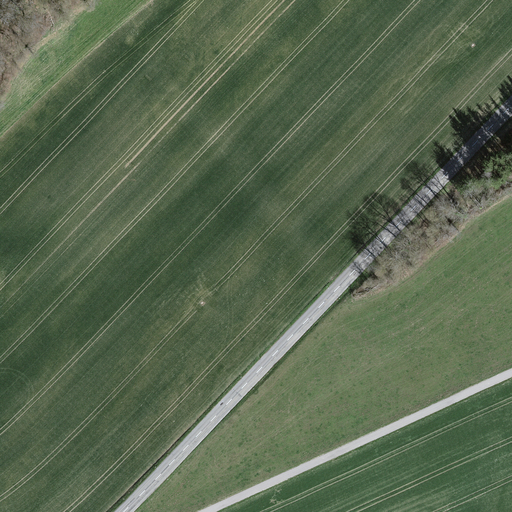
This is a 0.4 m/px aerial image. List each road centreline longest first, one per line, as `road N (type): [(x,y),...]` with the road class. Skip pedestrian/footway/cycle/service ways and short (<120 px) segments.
road 1 (secondary): [(123,511),(511,104)]
road 2 (unclassified): [(207,511),(511,372)]
